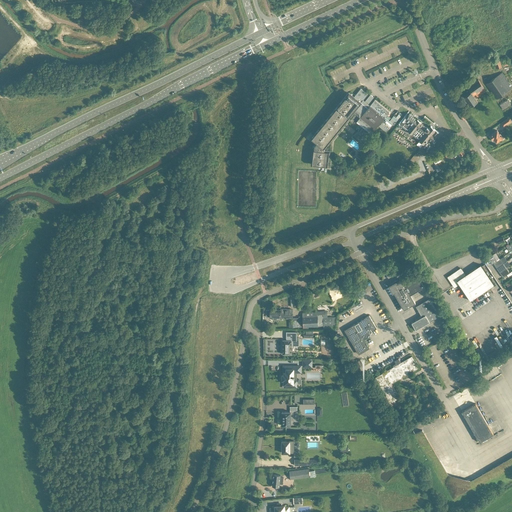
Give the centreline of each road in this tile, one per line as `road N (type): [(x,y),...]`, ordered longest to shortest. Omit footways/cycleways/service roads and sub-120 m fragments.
road 1 (primary): [(0,178),(267,42)]
road 2 (primary): [(258,33),(0,160)]
road 3 (unclassified): [(348,230),(229,269),(220,285),(241,288),(353,240)]
road 4 (unclassified): [(190,511),(226,423),(247,324)]
road 5 (unclassified): [(247,511),(264,392),(260,342),(247,324)]
road 6 (unclassified): [(360,253),(436,220),(511,201)]
road 7 (unclassified): [(353,240),(499,177)]
road 8 (unclassified): [(493,168),(348,230)]
road 9 (unclassified): [(493,168),(448,103),(421,36)]
road 10 (unclassified): [(247,324),(259,296),(360,253)]
